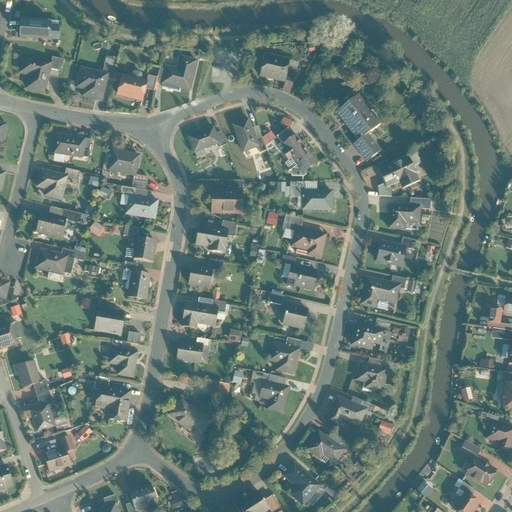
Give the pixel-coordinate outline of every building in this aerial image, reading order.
[(15,19),(14,38),(57,40),(58,25),(49,25),(49,21),(15,19)] [(292,56),(264,50),(258,79),(285,84),(289,67),(299,69),(300,62),(291,60),(292,56)] [(51,61),(26,53),(19,75),(30,78),(27,88),(46,94),(53,70),(61,72),(65,60),(52,56),(51,61)] [(199,60),(179,56),(177,67),(165,64),(164,69),(159,68),(157,77),(147,74),(145,80),(121,74),(116,97),(142,103),(145,88),(156,91),(158,84),(161,85),(192,92),(199,60)] [(110,74),(82,68),(77,89),(83,91),(81,97),(104,102),(110,74)] [(381,124),(359,95),(336,112),(358,141),(353,145),(366,163),(383,151),(370,132),(381,124)] [(250,118),(233,124),(243,152),(259,146),(250,118)] [(8,124),(0,121),(0,143),(4,144),(8,124)] [(214,124),(187,135),(195,153),(222,143),(214,124)] [(290,171),(295,180),(303,175),(319,165),(299,133),(280,145),(294,169),(290,171)] [(89,140),(58,134),(54,155),(85,161),(89,140)] [(280,145),(272,134),(262,141),(269,152),(280,145)] [(142,153),(112,147),(108,171),(134,176),(133,181),(148,184),(150,177),(138,175),(142,153)] [(227,147),(218,151),(221,159),(230,156),(227,147)] [(269,152),(260,156),(264,165),(273,161),(269,152)] [(409,155),(379,168),(387,187),(401,181),(404,188),(421,181),(409,155)] [(65,174),(41,169),(37,187),(47,189),(45,196),(64,200),(68,184),(77,186),(80,172),(66,168),(65,174)] [(100,178),(89,176),(88,188),(98,189),(100,178)] [(229,191),(213,191),(213,215),(244,215),(244,181),(229,181),(229,191)] [(318,183),(291,182),(291,197),(299,197),(299,211),(334,211),(334,190),(318,190),(318,183)] [(114,192),(102,187),(99,196),(111,201),(114,192)] [(161,201),(130,196),(126,214),(158,219),(161,201)] [(411,205),(390,204),(389,230),(406,231),(407,224),(422,225),(423,210),(431,211),(432,200),(411,199),(411,205)] [(275,224),(278,215),(269,213),(267,222),(275,224)] [(66,219),(42,214),(39,232),(63,237),(66,219)] [(304,219),(287,215),(283,238),(292,240),(290,248),(308,252),(307,257),(322,260),(327,234),(302,229),(304,219)] [(96,221),(89,229),(97,236),(104,228),(96,221)] [(221,227),(199,225),(197,247),(210,248),(209,253),(227,255),(229,236),(237,237),(239,223),(222,221),(221,227)] [(135,249),(127,248),(126,258),(154,262),(157,238),(137,235),(135,249)] [(402,245),(383,240),(377,262),(404,269),(409,249),(415,251),(418,241),(404,237),(402,245)] [(257,258),(256,262),(263,264),(266,251),(258,249),(259,245),(252,243),(249,256),(257,258)] [(438,248),(428,246),(427,254),(436,256),(438,248)] [(62,255),(39,249),(34,269),(48,273),(46,280),(61,284),(64,274),(72,276),(79,253),(64,249),(62,255)] [(320,270),(285,263),(282,278),(288,280),(287,286),(316,291),(320,270)] [(222,270),(192,265),(189,287),(211,290),(212,281),(220,283),(222,270)] [(152,275),(125,270),(123,279),(131,280),(128,296),(148,299),(152,275)] [(11,281),(0,277),(0,298),(6,300),(11,281)] [(393,283),(366,277),(359,305),(377,309),(379,301),(398,305),(401,290),(407,291),(409,280),(394,277),(393,283)] [(423,284),(409,280),(407,291),(420,295),(423,284)] [(285,297),(269,295),(268,303),(284,305),(285,297)] [(481,313),(480,326),(493,328),(510,330),(511,330),(511,305),(505,304),(506,296),(498,295),(496,310),(491,310),(490,314),(481,313)] [(198,304),(185,302),(181,327),(197,330),(198,325),(217,327),(218,320),(225,321),(226,313),(218,312),(219,308),(213,307),(214,300),(199,298),(198,304)] [(91,299),(82,299),(82,309),(90,309),(91,299)] [(309,311),(288,306),(283,326),(305,331),(309,311)] [(126,314),(99,309),(95,332),(122,337),(126,314)] [(0,351),(17,346),(11,322),(0,325),(0,351)] [(388,330),(356,323),(351,346),(373,351),(374,345),(384,347),(388,330)] [(401,334),(407,337),(410,330),(404,327),(401,334)] [(510,330),(493,328),(491,338),(508,341),(510,330)] [(229,330),(228,341),(240,342),(241,331),(229,330)] [(141,333),(129,332),(128,342),(139,343),(141,333)] [(69,333),(61,335),(64,345),(71,343),(69,333)] [(511,338),(511,346),(503,345),(502,358),(510,359),(510,365),(511,365),(511,338)] [(197,344),(180,342),(177,363),(210,367),(213,341),(198,339),(197,344)] [(302,347),(274,341),(269,362),(279,364),(277,372),(296,376),(302,347)] [(140,351),(111,346),(108,364),(119,366),(117,376),(136,378),(140,351)] [(390,367),(359,361),(355,381),(366,383),(364,389),(385,393),(390,367)] [(17,367),(23,387),(41,382),(35,362),(17,367)] [(70,368),(62,371),(64,379),(73,377),(70,368)] [(244,373),(235,371),(234,383),(242,384),(244,373)] [(511,374),(498,372),(492,400),(503,401),(505,382),(511,382),(511,374)] [(110,379),(96,378),(95,390),(98,391),(96,407),(111,409),(109,420),(128,422),(132,389),(110,387),(110,379)] [(211,394),(228,397),(231,385),(214,381),(211,394)] [(291,387),(265,381),(260,399),(269,401),(267,411),(284,415),(291,387)] [(508,408),(511,408),(511,382),(505,382),(503,401),(508,401),(508,408)] [(471,388),(461,390),(464,403),(474,401),(471,388)] [(336,394),(324,421),(340,428),(343,420),(361,428),(370,409),(336,394)] [(185,396),(169,415),(198,439),(214,420),(185,396)] [(49,406),(30,412),(37,433),(55,427),(49,406)] [(380,421),(378,431),(391,433),(392,423),(380,421)] [(511,451),(511,427),(489,422),(485,440),(500,443),(498,452),(511,455),(511,451)] [(93,434),(87,427),(78,435),(84,442),(93,434)] [(319,431),(306,450),(321,461),(325,457),(337,465),(346,453),(351,456),(356,449),(344,440),(340,446),(319,431)] [(54,435),(44,438),(46,445),(56,443),(54,435)] [(482,450),(465,440),(461,447),(478,457),(482,450)] [(67,446),(43,455),(49,473),(73,465),(67,446)] [(497,471),(474,459),(465,476),(488,488),(497,471)] [(295,461),(282,475),(299,490),(297,492),(308,502),(321,487),(326,491),(330,486),(319,477),(316,480),(295,461)] [(8,467),(0,469),(0,490),(14,485),(8,467)] [(133,502),(125,505),(127,511),(137,511),(137,510),(158,503),(152,485),(130,493),(133,502)] [(263,502),(257,493),(237,505),(241,511),(270,511),(278,507),(272,496),(263,502)] [(476,511),(482,504),(466,494),(454,511),(476,511)] [(118,511),(115,503),(90,511),(118,511)]
